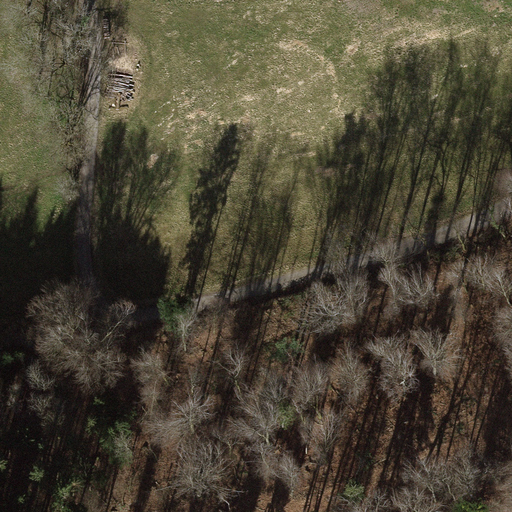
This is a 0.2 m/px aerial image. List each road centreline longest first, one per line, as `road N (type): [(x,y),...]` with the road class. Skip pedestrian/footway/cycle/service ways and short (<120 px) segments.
road 1 (track): [(511,207),(476,228),(220,301),(97,322)]
road 2 (track): [(83,0),(97,54),(85,272),(97,322)]
